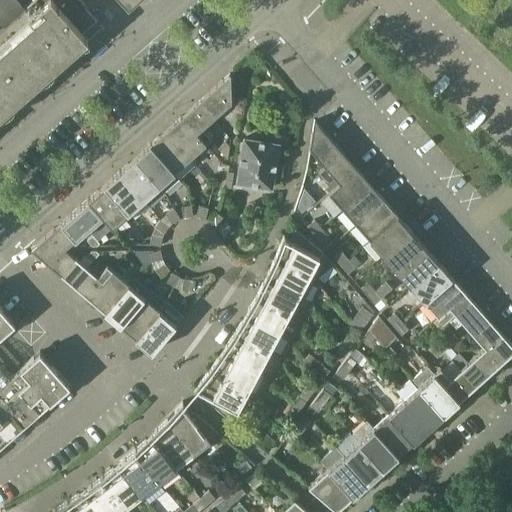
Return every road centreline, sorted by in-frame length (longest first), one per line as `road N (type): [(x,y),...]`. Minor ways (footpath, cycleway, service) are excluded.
road 1 (residential): [(511,280),(272,8)]
road 2 (unclassified): [(6,241),(272,8)]
road 3 (unclassified): [(0,472),(134,358),(6,241)]
road 4 (unclassified): [(178,0),(0,158)]
road 5 (residential): [(408,511),(511,417)]
